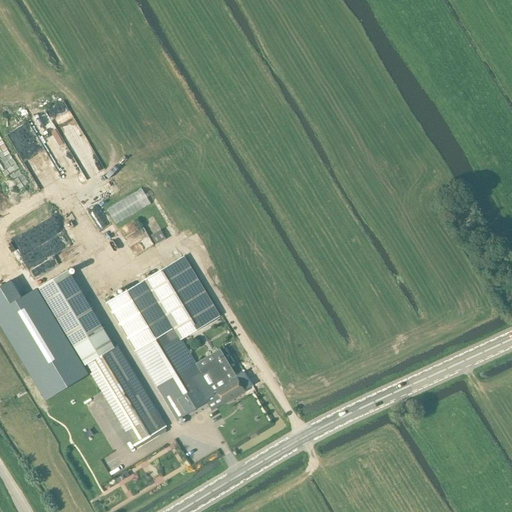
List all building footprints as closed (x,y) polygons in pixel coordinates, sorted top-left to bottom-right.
[(60,190),(28,136),(9,147),(41,201),(60,190)] [(80,156),(65,165),(94,212),(109,203),(80,156)] [(160,230),(151,236),(156,244),(165,239),(160,230)] [(136,286),(107,304),(134,349),(176,419),(215,396),(210,387),(222,379),(214,366),(202,374),(199,368),(181,339),(220,316),(185,257),(146,280),(136,286)] [(74,347),(104,330),(67,270),(38,287),(74,347)] [(104,330),(74,347),(85,364),(113,347),(104,330)] [(134,445),(166,425),(117,345),(113,347),(85,364),(134,445)] [(210,387),(215,396),(219,393),(225,403),(245,391),(237,377),(226,383),(224,378),(222,379),(210,387)]
